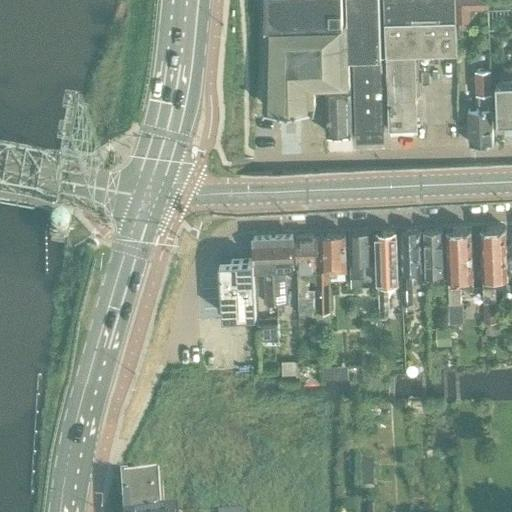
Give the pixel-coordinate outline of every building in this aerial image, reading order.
[(266,0),(263,105),(315,103),(314,83),(349,82),(348,57),(348,20),(344,21),(342,0),(266,0)] [(378,0),(347,0),(348,20),(348,57),(352,57),(355,131),(383,130),(378,0)] [(453,0),(383,0),(389,130),(416,128),(413,55),(455,53),(453,0)] [(487,0),(456,0),(458,21),(470,21),(470,9),(488,8),(487,0)] [(493,141),(490,68),(478,69),(475,69),(476,92),(478,92),(479,107),(466,108),(468,142),(493,141)] [(498,126),(511,125),(511,78),(497,79),(498,126)] [(349,91),(324,92),(326,132),(351,131),(349,91)] [(230,174),(229,213),(237,213),(244,213),(269,212),(273,212),(283,211),(287,211),(306,210),(306,209),(410,206),(411,166),(387,167),(323,169),(304,170),(304,171),(282,172),(272,172),(271,172),(262,173),(259,173),(252,173),(230,174)] [(52,207),(49,230),(51,231),(67,233),(67,231),(68,228),(68,227),(72,227),(73,223),(74,216),(74,215),(75,211),(52,207)] [(505,227),(481,228),(485,320),(497,320),(495,284),(508,284),(505,227)] [(471,228),(447,229),(450,301),(448,301),(449,322),(462,321),(460,286),(473,286),(471,228)] [(444,278),(442,229),(424,230),(426,278),(444,278)] [(420,230),(400,231),(403,303),(413,303),(412,270),(421,270),(420,230)] [(371,284),(377,284),(375,231),(349,232),(351,276),(351,284),(360,284),(371,284)] [(396,231),(375,231),(377,284),(378,304),(378,316),(386,316),(390,311),(389,282),(398,281),(398,267),(396,231)] [(318,269),(319,310),(320,323),(331,323),(330,309),(331,309),(330,269),(347,268),(345,232),(320,233),(321,269),(318,269)] [(278,293),(278,302),(286,302),(288,302),(288,291),(285,291),(285,268),(298,267),(297,248),(293,248),(293,234),(276,235),(278,282),(276,282),(276,293),(278,293)] [(296,234),(297,248),(298,267),(299,298),(299,314),(316,313),(315,287),(309,287),(308,269),(314,269),(316,266),(316,250),(319,250),(319,234),(296,234)] [(266,303),(277,302),(278,302),(278,293),(276,293),(276,282),(278,282),(276,235),(254,236),(255,268),(265,268),(266,303)] [(221,260),(224,314),(257,313),(254,259),(221,260)] [(278,323),(262,324),(263,339),(279,338),(278,323)] [(449,326),(437,326),(438,344),(450,344),(449,326)] [(300,376),(300,361),(296,361),(296,359),(282,360),(283,374),(296,373),(296,376),(300,376)] [(323,365),(323,377),(324,378),(336,378),(349,377),(349,376),(348,364),(323,365)] [(374,486),(374,463),(362,463),(362,486),(374,486)] [(158,511),(156,478),(126,481),(126,478),(119,478),(119,481),(115,482),(117,498),(120,497),(121,511),(158,511)]
